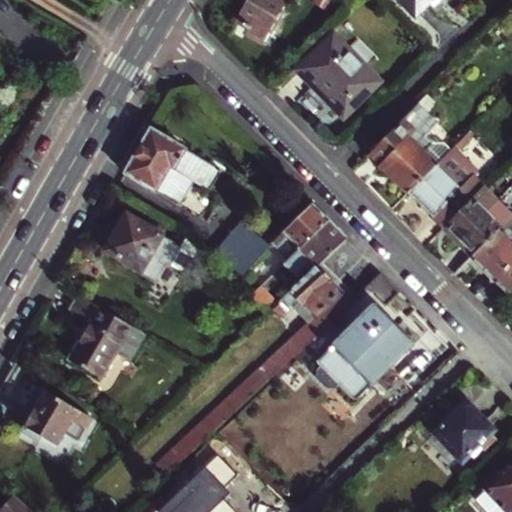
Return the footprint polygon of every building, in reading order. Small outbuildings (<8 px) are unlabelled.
[(74,0),(99,14),(107,0),(74,0)] [(262,43),(287,0),(246,0),(234,21),(246,29),(244,32),(262,43)] [(398,0),(415,16),(431,0),(398,0)] [(333,35),(297,70),(342,117),(378,82),(333,35)] [(371,151),(368,153),(380,164),(378,166),(406,193),(451,148),(444,141),(432,141),(425,134),(432,127),(434,128),(437,121),(439,120),(420,100),(378,143),(371,151)] [(221,170),(149,129),(123,173),(179,205),(191,182),(208,192),(221,170)] [(368,149),(371,151),(378,143),(376,141),(368,149)] [(451,148),(406,193),(442,229),(484,185),(475,175),(479,171),(453,146),(451,148)] [(442,229),(472,257),(500,228),(505,223),(492,209),(500,201),(484,185),(442,229)] [(275,271),(327,221),(309,205),(278,236),(262,253),(261,255),(275,271)] [(144,227),(125,216),(105,252),(140,273),(138,276),(152,285),(164,265),(168,267),(179,248),(162,237),(164,233),(146,222),(144,227)] [(500,228),(511,239),(511,216),(505,223),(500,228)] [(345,240),(327,221),(275,271),(270,275),(277,281),(287,272),(294,279),(303,269),(308,275),(316,269),(345,240)] [(508,292),(511,288),(511,239),(500,228),(472,257),(508,292)] [(218,264),(238,282),(244,275),(261,255),(262,253),(242,237),(218,264)] [(316,269),(308,275),(277,305),(273,309),(281,318),(289,311),(288,307),(290,304),(307,323),(165,456),(154,466),(164,477),(224,424),(288,362),(350,303),(316,269)] [(238,282),(234,286),(247,299),(258,288),(244,275),(238,282)] [(277,281),(270,275),(259,287),(266,293),(277,281)] [(380,275),(364,290),(383,308),(398,293),(380,275)] [(258,288),(247,299),(265,316),(273,309),(277,305),(266,293),(259,287),(258,288)] [(79,297),(78,296),(70,310),(90,322),(68,361),(100,379),(115,354),(129,362),(145,336),(79,297)] [(336,385),(353,402),(411,344),(372,306),(314,363),(319,367),(315,371),(316,378),(327,389),(333,388),(336,385)] [(44,393),(23,429),(55,448),(70,422),(84,430),(90,419),(44,393)] [(433,433),(461,462),(478,446),(483,451),(495,440),(490,434),(493,431),(465,403),(433,433)] [(472,496),(475,499),(487,511),(511,511),(511,466),(502,477),(497,472),(487,482),(472,496)] [(29,511),(13,498),(0,511),(29,511)]
